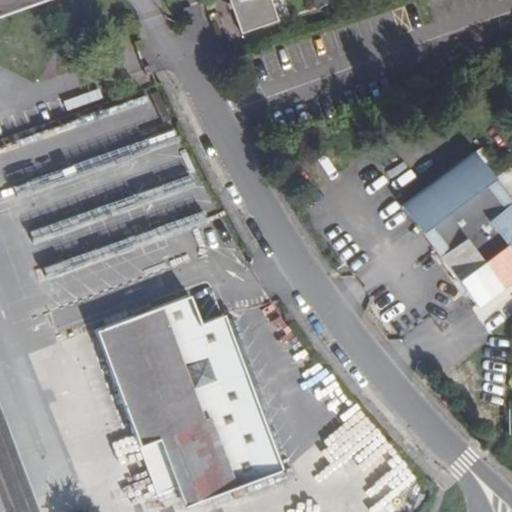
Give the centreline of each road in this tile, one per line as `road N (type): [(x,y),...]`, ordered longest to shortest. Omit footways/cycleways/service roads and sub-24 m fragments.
road 1 (unclassified): [(460,461),(344,333),(153,18)]
road 2 (unknown): [(289,250),(10,350)]
road 3 (unknown): [(10,350),(57,456),(56,511)]
